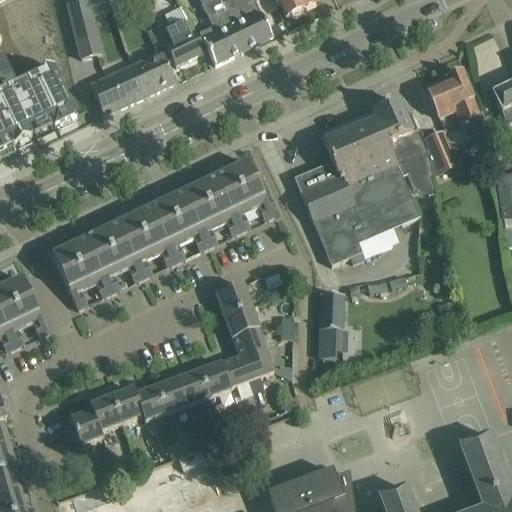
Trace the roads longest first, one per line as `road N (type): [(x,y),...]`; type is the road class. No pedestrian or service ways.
road 1 (tertiary): [(11,209),(447,0)]
road 2 (residential): [(67,348),(293,232)]
road 3 (residential): [(64,511),(42,424),(42,384),(67,348)]
road 4 (residential): [(67,348),(11,209)]
